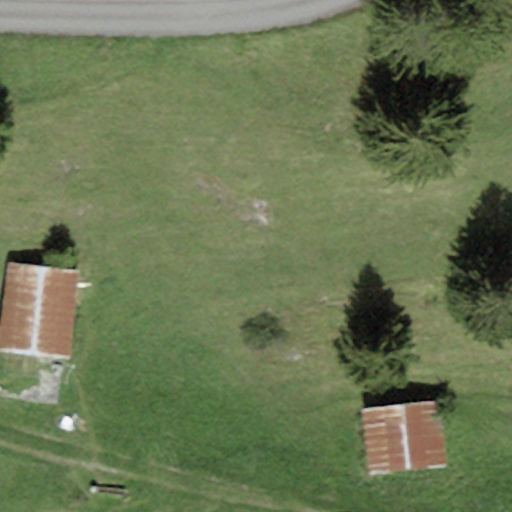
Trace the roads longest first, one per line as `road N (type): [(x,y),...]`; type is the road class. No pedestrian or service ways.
road 1 (track): [(338,511),(0,439)]
road 2 (track): [(0,16),(228,15)]
